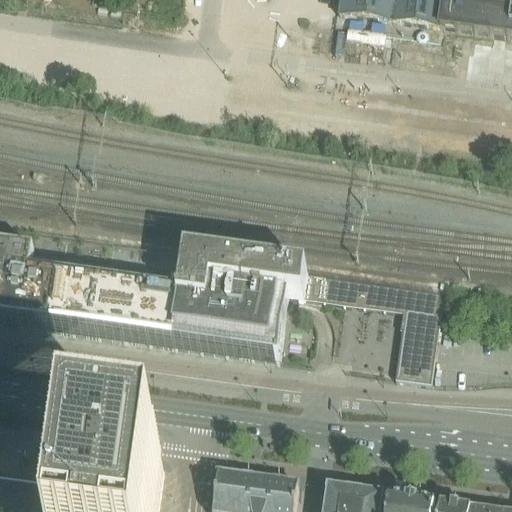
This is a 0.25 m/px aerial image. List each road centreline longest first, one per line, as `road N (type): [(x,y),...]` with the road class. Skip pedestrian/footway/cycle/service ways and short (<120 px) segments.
road 1 (tertiary): [(208,417),(511,462)]
road 2 (tertiary): [(0,387),(208,417)]
